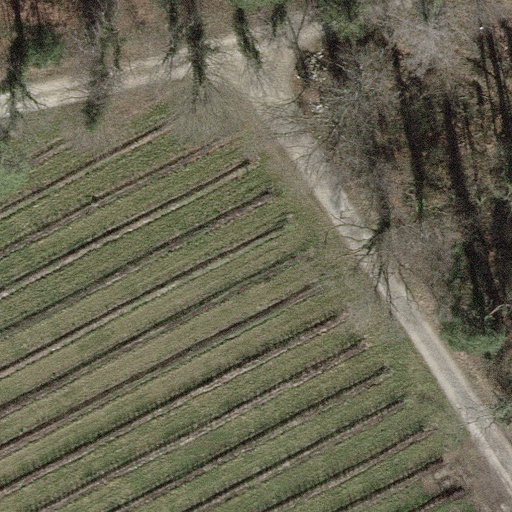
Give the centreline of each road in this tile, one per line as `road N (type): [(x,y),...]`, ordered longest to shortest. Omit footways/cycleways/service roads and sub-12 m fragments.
road 1 (track): [(248,42),(295,137),(511,465)]
road 2 (track): [(0,105),(408,0)]
